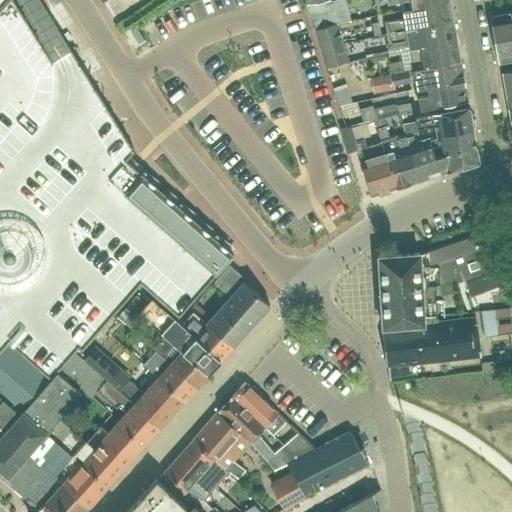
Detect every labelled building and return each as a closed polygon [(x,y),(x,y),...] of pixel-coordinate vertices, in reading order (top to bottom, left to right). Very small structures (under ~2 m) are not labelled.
[(0,0),(0,425),(22,400),(26,403),(49,377),(49,378),(52,375),(77,346),(81,349),(118,306),(139,282),(178,316),(216,272),(231,254),(232,255),(232,254),(125,159),(132,152),(133,151),(129,145),(70,50),(38,0),(0,0)] [(338,23),(329,0),(305,5),(306,8),(314,30),(338,23)] [(407,0),(410,0),(412,8),(449,1),(448,0),(386,0),(388,4),(407,0)] [(452,21),(449,1),(412,8),(413,16),(383,21),(386,34),(452,21)] [(495,38),(511,35),(511,11),(491,15),(495,38)] [(455,40),(452,21),(386,34),(387,44),(417,39),(419,47),(408,49),(408,50),(419,47),(455,40)] [(349,60),(338,23),(314,30),(325,67),(349,60)] [(511,35),(495,38),(499,62),(511,59),(511,35)] [(412,69),(459,60),(455,40),(419,47),(408,50),(412,69)] [(391,73),(408,70),(406,60),(388,63),(391,73)] [(463,80),(459,60),(412,69),(415,82),(416,89),(426,87),(463,80)] [(411,82),(408,70),(391,73),(391,74),(370,79),(374,94),(395,89),(394,86),(411,82)] [(511,128),(511,70),(501,73),(511,128)] [(466,100),(463,80),(426,87),(428,95),(417,97),(420,109),(466,100)] [(412,111),(409,102),(397,105),(393,103),(370,110),(373,120),(381,117),(399,112),(400,115),(412,111)] [(434,124),(437,133),(471,127),(467,105),(414,116),(416,128),(434,124)] [(381,117),(373,120),(376,128),(384,126),(381,117)] [(419,179),(448,170),(437,133),(434,124),(438,146),(432,148),(428,138),(408,144),(408,145),(419,179)] [(345,126),(339,128),(346,152),(356,149),(349,126),(346,127),(345,126)] [(380,141),(394,187),(419,179),(408,145),(408,144),(406,137),(397,140),(396,135),(388,137),(384,126),(376,129),(380,141)] [(471,127),(437,133),(448,170),(458,167),(459,167),(477,161),(471,127)] [(370,195),(394,187),(380,141),(370,144),(370,145),(356,149),(370,195)] [(382,326),(434,321),(432,284),(438,281),(439,295),(444,294),(445,308),(456,307),(452,277),(461,274),(468,295),(506,282),(501,267),(505,266),(501,256),(497,257),(496,254),(500,252),(497,242),(493,243),(488,229),(418,253),(377,255),(382,326)] [(213,281),(230,296),(255,318),(268,304),(243,281),(244,280),(227,265),(213,281)] [(127,306),(136,314),(146,303),(137,295),(127,306)] [(206,322),(231,345),(255,318),(230,296),(206,322)] [(146,323),(136,314),(127,306),(117,317),(136,334),(146,323)] [(207,372),(219,359),(194,336),(193,337),(180,324),(161,307),(148,321),(163,335),(207,372)] [(494,311),(497,334),(511,331),(511,309),(511,308),(494,311)] [(180,324),(193,337),(194,336),(219,359),(231,345),(206,322),(193,310),(180,324)] [(434,321),(382,326),(382,327),(388,380),(389,379),(389,375),(408,373),(407,364),(480,356),(475,317),(434,321)] [(151,348),(155,351),(194,386),(207,372),(163,335),(151,348)] [(145,390),(171,413),(183,399),(143,364),(120,344),(115,349),(140,372),(141,370),(154,381),(145,390)] [(159,426),(171,413),(145,390),(140,396),(123,380),(127,375),(103,354),(93,345),(90,349),(83,357),(99,372),(134,403),(159,426)] [(121,417),(146,440),(159,426),(134,403),(99,372),(98,373),(74,351),(59,368),(91,396),(96,390),(115,407),(117,405),(126,412),(121,417)] [(143,364),(183,399),(194,386),(155,351),(143,364)] [(7,476),(59,416),(80,392),(56,371),(49,378),(22,410),(0,435),(0,469),(6,475),(7,476)] [(272,433),(285,421),(244,381),(231,396),(264,427),(264,426),(272,433)] [(231,396),(217,411),(249,441),(249,442),(264,427),(231,396)] [(238,454),(249,441),(217,411),(203,426),(229,450),(231,447),(238,454)] [(59,416),(7,476),(18,486),(20,484),(25,489),(22,492),(32,501),(56,474),(59,470),(57,469),(84,438),(59,416)] [(121,417),(109,430),(135,452),(146,440),(121,417)] [(229,450),(203,426),(192,439),(212,458),(223,468),(227,471),(228,471),(237,478),(243,471),(231,462),(238,454),(231,447),(229,450)] [(135,452),(109,430),(97,443),(123,465),(135,452)] [(290,470),(267,485),(284,510),(304,496),(310,493),(368,464),(349,430),(314,448),(285,463),(290,470)] [(297,432),(279,447),(288,457),(311,445),(297,432)] [(203,499),(227,471),(223,468),(212,458),(192,439),(163,471),(184,490),(203,499)] [(97,443),(80,463),(105,486),(123,465),(97,443)] [(279,447),(264,460),(273,469),(285,463),(314,448),(311,445),(288,457),(279,447)] [(105,486),(80,463),(61,483),(87,506),(105,486)] [(178,511),(186,507),(155,478),(142,492),(142,493),(124,511),(178,511)] [(81,511),(87,506),(61,483),(35,511),(81,511)] [(335,511),(371,511),(366,495),(335,511)]
